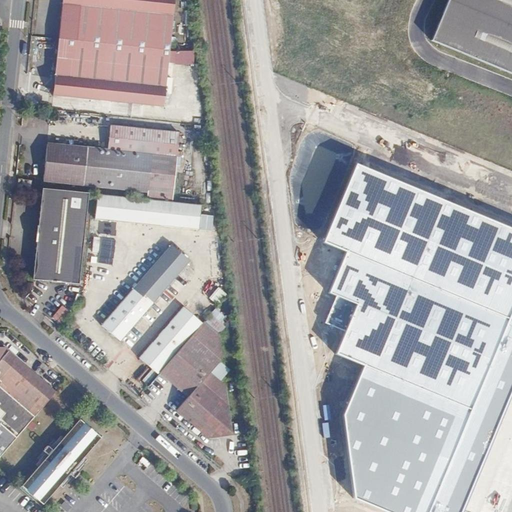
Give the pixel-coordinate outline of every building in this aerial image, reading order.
[(59,0),(55,37),(166,49),(172,0),(59,0)] [(511,0),(449,0),(434,35),(511,68),(511,0)] [(160,106),(166,49),(55,37),(48,92),(160,106)] [(173,52),(173,66),(192,65),(191,51),(173,52)] [(54,152),(55,142),(48,141),(46,159),(54,152)] [(153,155),(55,142),(54,152),(46,159),(43,180),(133,191),(148,193),(153,155)] [(511,229),(355,164),(323,242),(346,251),(329,293),(336,296),(325,322),(344,331),(335,355),(364,365),(343,414),(354,498),(387,511),(460,511),(511,389),(511,229)] [(29,184),(16,183),(15,193),(29,194),(29,184)] [(77,290),(89,197),(43,192),(31,284),(77,290)] [(200,236),(202,209),(99,198),(96,224),(200,236)] [(121,343),(190,264),(170,248),(102,326),(121,343)] [(208,298),(217,305),(225,293),(216,287),(208,298)] [(51,317),(59,322),(67,310),(60,305),(51,317)] [(141,358),(161,376),(203,325),(184,309),(141,358)] [(203,325),(161,376),(189,401),(177,416),(210,442),(233,435),(227,388),(210,373),(221,360),(218,334),(205,322),(203,325)] [(0,392),(34,421),(56,397),(3,352),(0,352),(0,392)] [(147,386),(156,375),(149,369),(140,380),(147,386)] [(0,460),(34,421),(0,392),(0,460)] [(44,506),(101,439),(83,423),(25,489),(44,506)]
